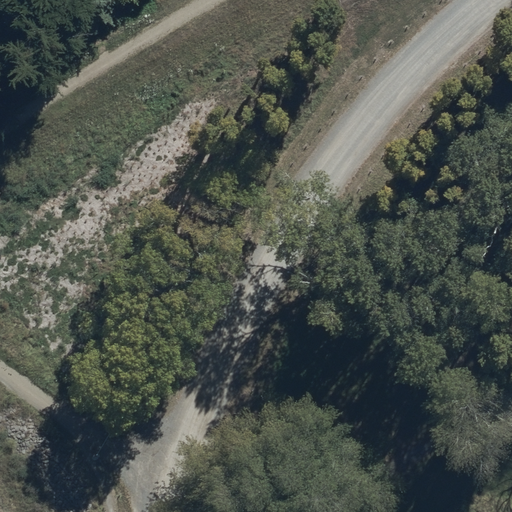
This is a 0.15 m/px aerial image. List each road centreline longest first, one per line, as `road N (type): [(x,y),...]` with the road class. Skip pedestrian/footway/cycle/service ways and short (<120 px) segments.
road 1 (unclassified): [(161,511),(260,286),(315,187),(373,103),(456,23),(493,0)]
road 2 (track): [(169,486),(0,376)]
